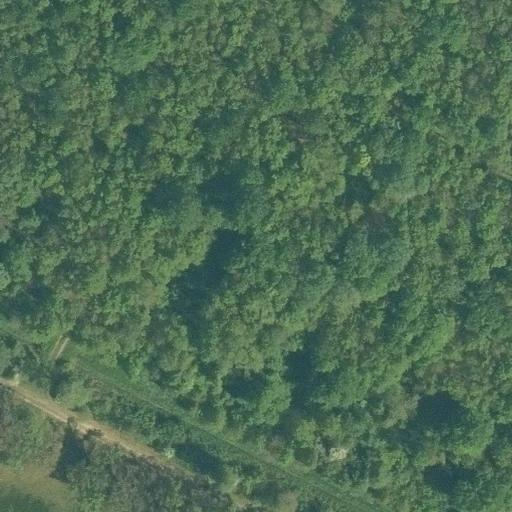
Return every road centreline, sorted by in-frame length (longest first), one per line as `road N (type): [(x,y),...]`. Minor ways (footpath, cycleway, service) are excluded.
road 1 (track): [(260,0),(28,395)]
road 2 (track): [(28,395),(257,511)]
